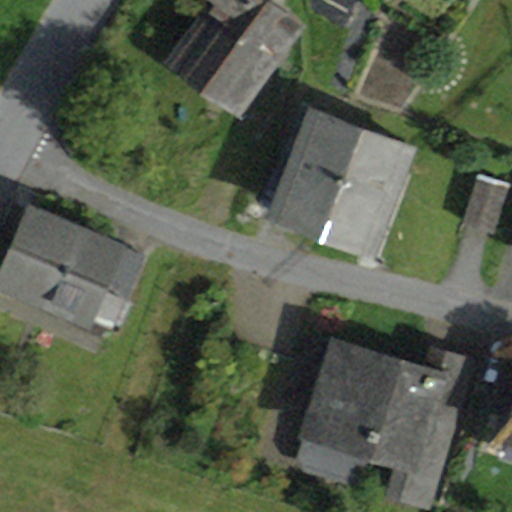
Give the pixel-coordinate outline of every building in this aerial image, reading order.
[(216,0),(174,57),(239,107),(300,23),(269,0),(216,0)] [(299,167),(282,210),(324,227),(364,126),(321,109),(314,128),(299,167)] [(286,162),(299,167),(314,128),(301,124),(286,162)] [(324,227),(366,243),(405,143),(364,126),(324,227)] [(480,175),(465,223),(492,231),(507,183),(480,175)] [(42,310),(100,337),(139,258),(35,208),(4,279),(46,300),(42,310)] [(404,460),(394,492),(427,502),(453,413),(429,406),(438,376),(429,374),(314,338),(306,362),(332,370),(306,454),(312,466),(348,477),(361,471),(368,449),(404,460)] [(429,406),(453,413),(469,359),(436,349),(429,374),(438,376),(429,406)]
